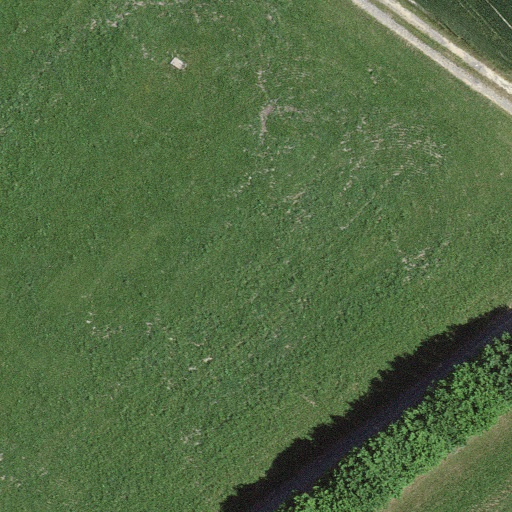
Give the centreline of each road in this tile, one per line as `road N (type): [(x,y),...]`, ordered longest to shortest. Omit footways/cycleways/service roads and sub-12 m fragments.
road 1 (residential): [(290,511),(511,335)]
road 2 (track): [(511,106),(369,0)]
